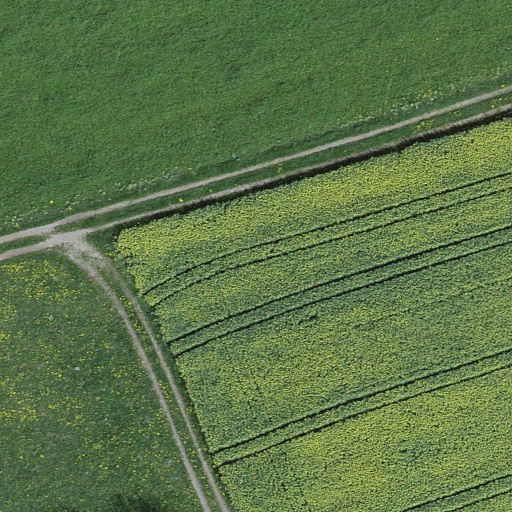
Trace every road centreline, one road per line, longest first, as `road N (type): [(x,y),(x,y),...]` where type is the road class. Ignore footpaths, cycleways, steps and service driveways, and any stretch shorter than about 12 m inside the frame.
road 1 (track): [(82,229),(114,212),(511,92)]
road 2 (track): [(219,511),(134,314),(82,229),(0,248)]
